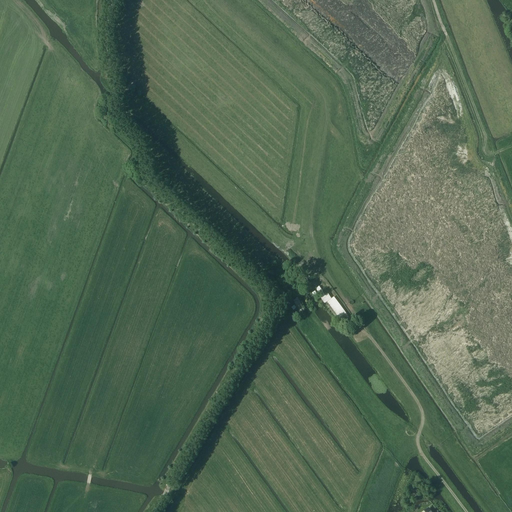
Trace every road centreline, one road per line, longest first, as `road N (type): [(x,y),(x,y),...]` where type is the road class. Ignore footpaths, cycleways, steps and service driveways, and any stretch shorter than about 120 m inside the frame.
road 1 (track): [(419,447),(421,408),(335,295)]
road 2 (track): [(503,150),(486,153),(433,0)]
